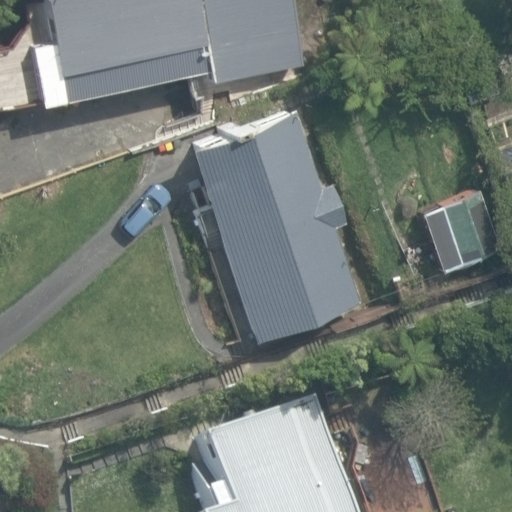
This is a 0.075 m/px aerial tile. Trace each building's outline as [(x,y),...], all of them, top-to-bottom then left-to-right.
[(0,41),(0,105),(201,70),(203,81),(298,64),(286,0),(24,0),(2,41),(0,41)] [(461,101),(492,91),(481,58),(450,68),(461,101)] [(177,143),(246,338),(356,299),(329,220),(342,215),(334,191),(320,196),(288,104),(177,143)] [(412,203),(433,271),(496,251),(475,183),(412,203)] [(199,511),(346,511),(330,465),(343,460),(336,440),(323,444),(307,395),(191,434),(208,485),(193,491),(200,511),(199,511)]
